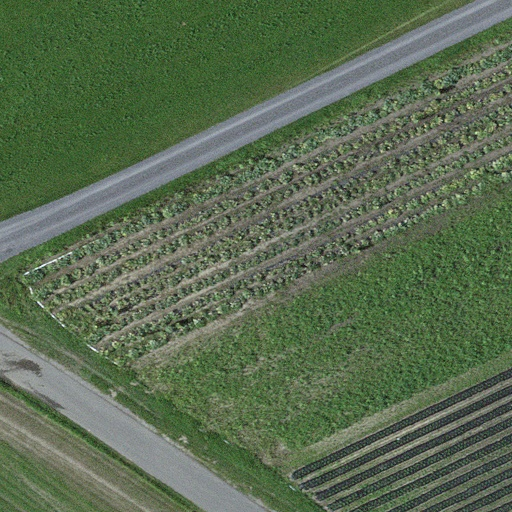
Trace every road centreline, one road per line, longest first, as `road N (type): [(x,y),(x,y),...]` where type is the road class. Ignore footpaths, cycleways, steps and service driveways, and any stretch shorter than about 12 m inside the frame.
road 1 (track): [(0,247),(511,2)]
road 2 (track): [(0,357),(230,511)]
